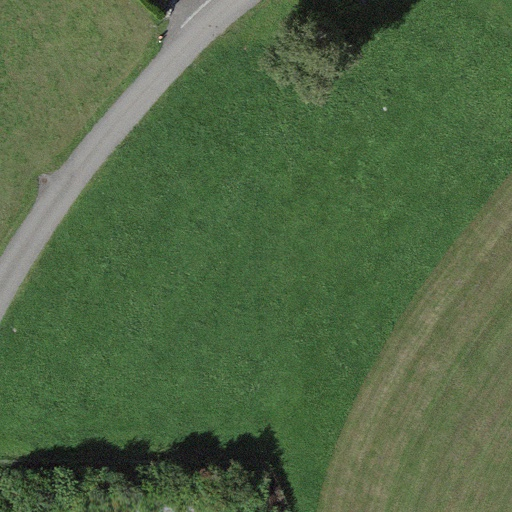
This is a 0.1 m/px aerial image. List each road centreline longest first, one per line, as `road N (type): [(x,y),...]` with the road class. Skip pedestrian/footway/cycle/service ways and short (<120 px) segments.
road 1 (trunk): [(0,2),(118,511)]
road 2 (residential): [(0,305),(111,137),(245,0)]
